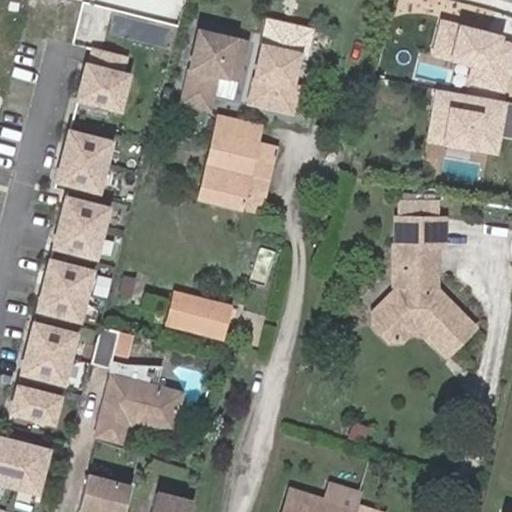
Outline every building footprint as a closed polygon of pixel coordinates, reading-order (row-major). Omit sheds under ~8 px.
[(511,59),(511,37),(441,21),(433,56),(469,65),(465,84),(504,93),(511,59)] [(231,99),(246,41),(198,28),(179,100),(207,108),(211,93),(231,99)] [(261,44),(246,102),(291,114),(306,56),(261,44)] [(92,66),(83,99),(124,111),(133,76),(127,74),(131,59),(100,50),(96,67),(92,66)] [(508,101),(434,89),(425,141),(499,154),(508,101)] [(217,116),(198,196),(259,211),(278,131),(217,116)] [(61,180),(101,191),(115,143),(74,132),(61,180)] [(57,247),(97,258),(110,210),(70,198),(57,247)] [(398,289),(372,314),(372,324),(389,342),(400,342),(410,333),(422,333),(442,355),(472,326),(435,288),(435,247),(436,247),(436,217),(434,217),(435,201),(397,200),(397,247),(394,247),(394,270),(398,289)] [(39,309),(80,320),(93,272),(53,261),(39,309)] [(143,306),(150,278),(135,274),(127,302),(143,306)] [(222,306),(175,293),(166,325),(214,336),(222,306)] [(231,309),(222,306),(214,336),(223,339),(231,309)] [(120,331),(99,326),(91,360),(110,365),(120,331)] [(22,373),(62,384),(75,340),(34,328),(22,373)] [(111,378),(146,387),(151,369),(116,360),(111,378)] [(126,419),(172,430),(181,396),(146,387),(111,378),(109,378),(94,436),(119,443),(126,419)] [(11,413),(51,424),(58,399),(18,388),(11,413)] [(0,439),(0,483),(36,494),(47,452),(0,439)] [(86,473),(76,509),(85,511),(121,511),(129,485),(86,473)] [(346,511),(348,509),(284,488),(277,511),(346,511)] [(157,491),(150,511),(190,511),(193,501),(157,491)]
